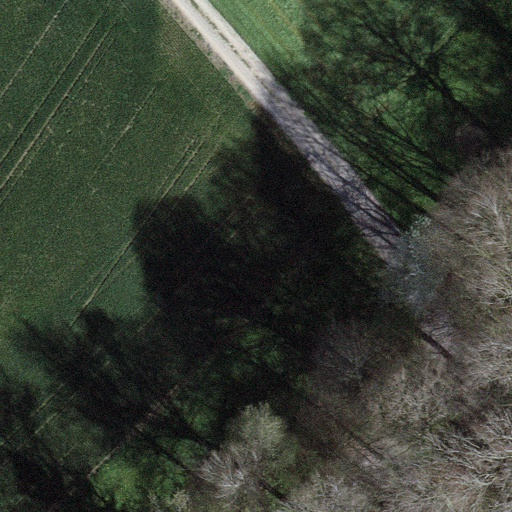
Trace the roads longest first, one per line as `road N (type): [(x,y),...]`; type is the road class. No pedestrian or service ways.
road 1 (track): [(473,377),(378,238),(186,0)]
road 2 (track): [(511,380),(473,377),(342,511)]
